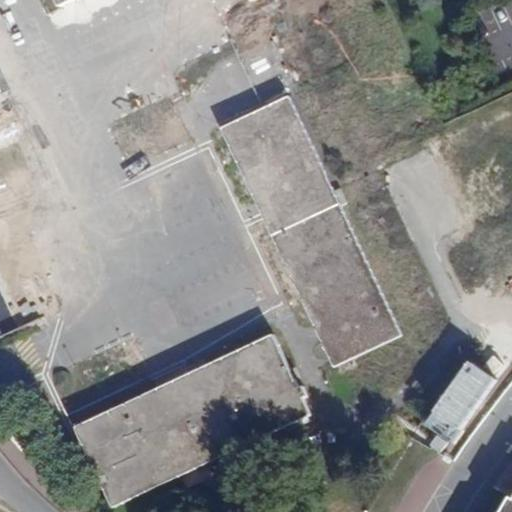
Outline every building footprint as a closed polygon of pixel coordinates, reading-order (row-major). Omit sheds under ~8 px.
[(0,213),(41,198),(0,91),(0,213)] [(291,96),(223,129),(257,202),(325,170),(291,96)] [(474,207),(511,190),(511,125),(450,152),(474,207)] [(264,218),(333,185),(325,170),(257,202),(264,218)] [(342,206),(335,190),(333,185),(264,218),(335,367),(403,335),(342,206)] [(347,203),(341,188),(335,190),(342,206),(347,203)] [(0,271),(0,337),(46,319),(23,262),(0,271)] [(77,428),(114,507),(313,415),(277,335),(77,428)] [(511,511),(511,495),(501,511),(511,511)]
